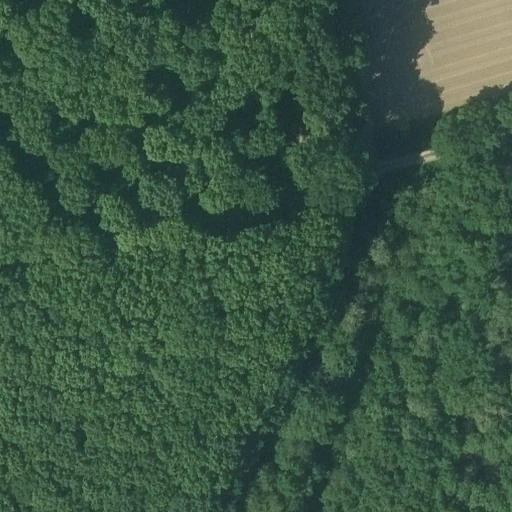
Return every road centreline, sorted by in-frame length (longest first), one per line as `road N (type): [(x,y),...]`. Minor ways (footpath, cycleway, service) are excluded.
road 1 (track): [(0,253),(367,162)]
road 2 (track): [(226,511),(367,162)]
road 3 (track): [(367,162),(511,126)]
